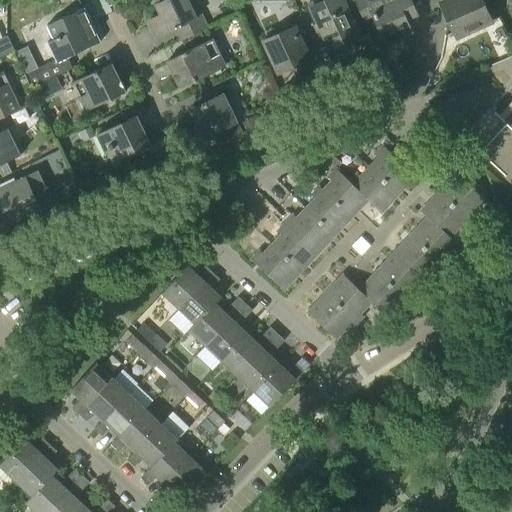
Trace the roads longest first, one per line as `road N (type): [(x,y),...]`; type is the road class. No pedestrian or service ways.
road 1 (residential): [(177,213),(348,376)]
road 2 (residential): [(348,376),(421,331),(511,250)]
road 3 (residential): [(199,203),(386,121)]
road 4 (residential): [(199,203),(112,20)]
road 5 (residential): [(202,511),(309,402),(348,376)]
road 6 (residential): [(0,263),(149,198),(177,213)]
road 7 (residential): [(151,511),(46,415),(27,385)]
